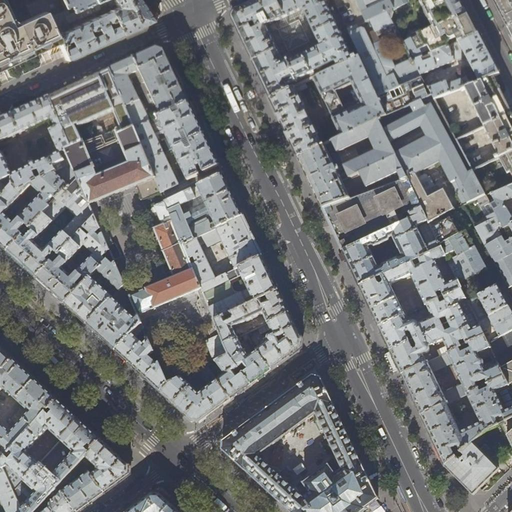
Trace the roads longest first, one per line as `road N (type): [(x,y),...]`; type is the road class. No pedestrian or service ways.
road 1 (tertiary): [(344,338),(189,15)]
road 2 (secondary): [(176,458),(0,296)]
road 3 (residential): [(189,15),(0,105)]
road 4 (residential): [(344,338),(176,458)]
road 5 (tertiary): [(425,511),(344,338)]
